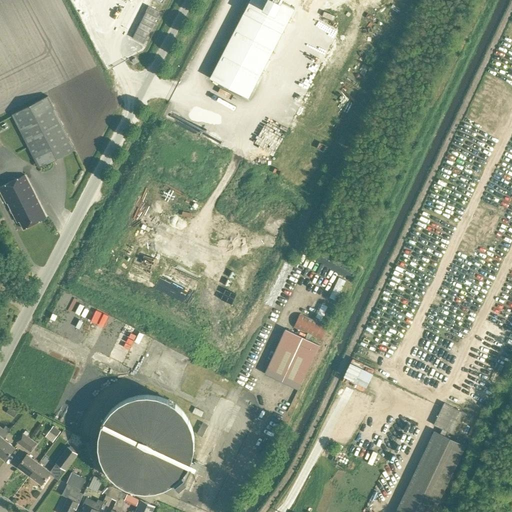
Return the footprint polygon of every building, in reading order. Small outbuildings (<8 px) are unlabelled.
[(278,0),(250,0),(210,78),(248,98),(295,8),(278,0)] [(147,6),(131,38),(142,43),(158,11),(147,6)] [(11,116),(38,170),(75,151),(47,98),(11,116)] [(24,230),(45,219),(24,177),(0,189),(0,191),(7,204),(8,203),(9,204),(18,223),(19,222),(24,230)] [(317,316),(324,318),(328,305),(321,303),(317,316)] [(327,327),(300,314),(293,329),(320,342),(327,327)] [(297,390),(318,346),(285,330),(264,374),(297,390)] [(122,485),(126,487),(131,489),(137,491),(142,491),(148,491),(154,491),(160,489),(166,487),(171,484),(177,481),(181,477),(184,473),(187,469),(189,465),(191,460),(193,454),(194,447),(194,440),(193,433),(191,426),(188,420),(185,415),(181,410),(176,405),(173,403),(166,400),(160,397),(153,396),(144,396),(137,396),(130,398),(122,402),(116,406),(110,412),(105,418),(102,423),(100,429),(98,437),(98,445),(99,452),(102,462),(105,468),(110,475),(117,482),(122,485)] [(455,435),(465,414),(444,403),(433,425),(455,435)] [(14,418),(17,413),(9,408),(6,413),(14,418)] [(202,437),(208,425),(202,423),(196,434),(202,437)] [(0,426),(0,441),(3,438),(10,430),(5,426),(3,429),(0,426)] [(52,427),(48,432),(56,437),(60,432),(52,427)] [(433,511),(466,446),(434,431),(395,511),(433,511)] [(16,442),(23,447),(29,438),(23,433),(16,442)] [(15,447),(3,438),(0,441),(0,455),(5,460),(15,447)] [(37,443),(29,438),(23,447),(30,452),(37,443)] [(68,447),(56,463),(65,470),(77,453),(68,447)] [(27,454),(17,466),(29,475),(39,463),(27,454)] [(51,472),(39,463),(29,475),(41,484),(51,472)] [(71,473),(66,483),(81,490),(86,479),(71,473)] [(106,494),(110,486),(106,484),(104,488),(102,492),(106,494)] [(116,489),(110,486),(106,494),(105,496),(111,498),(116,489)] [(121,491),(116,489),(111,498),(116,501),(121,491)] [(68,497),(60,511),(72,511),(74,509),(76,510),(83,494),(78,491),(74,500),(68,497)] [(121,492),(118,497),(124,500),(127,495),(121,492)] [(80,511),(97,511),(103,501),(98,498),(95,503),(86,498),(83,504),(84,505),(80,511)] [(153,511),(155,508),(156,507),(141,500),(135,511),(153,511)]
